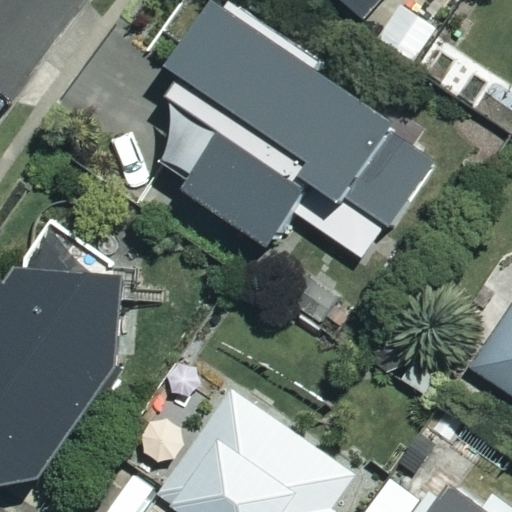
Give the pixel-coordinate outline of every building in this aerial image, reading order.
[(388,0),(350,0),(371,19),(388,0)] [(418,6),(386,40),(416,69),(449,35),(418,6)] [(312,222),(383,267),(455,157),(240,13),(196,79),(204,85),(183,178),(293,251),(312,222)] [(0,494),(10,501),(72,490),(200,306),(73,217),(0,325),(0,494)] [(511,331),(485,373),(511,391),(511,331)] [(358,511),(376,488),(245,395),(173,497),(194,511),(358,511)] [(499,511),(462,483),(439,511),(499,511)]
